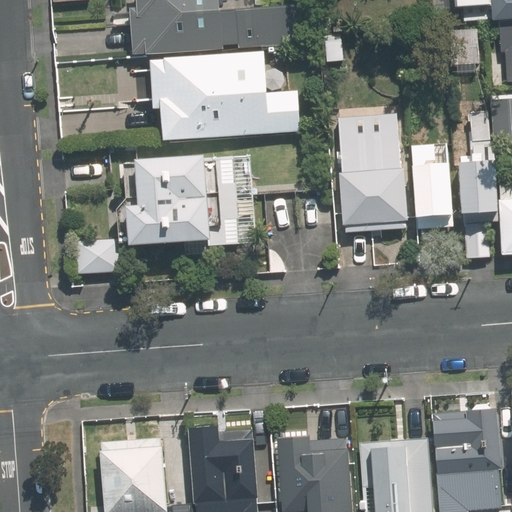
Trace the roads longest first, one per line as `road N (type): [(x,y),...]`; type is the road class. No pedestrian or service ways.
road 1 (residential): [(11,358),(511,321)]
road 2 (residential): [(11,358),(0,167)]
road 3 (residential): [(20,511),(11,358)]
